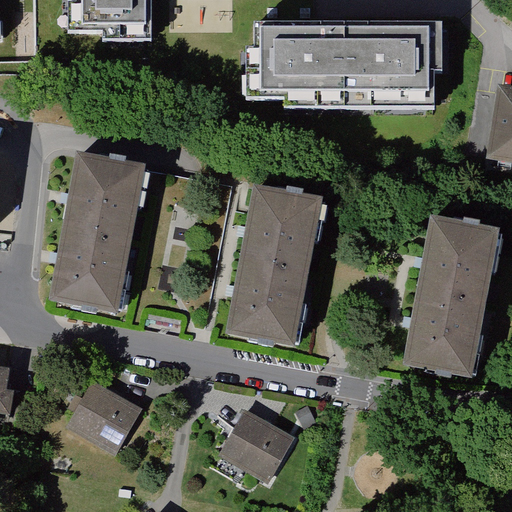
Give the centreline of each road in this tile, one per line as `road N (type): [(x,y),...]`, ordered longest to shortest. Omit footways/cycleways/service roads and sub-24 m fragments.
road 1 (residential): [(511,406),(463,407),(22,331),(0,308)]
road 2 (residential): [(0,304),(20,278),(36,137)]
